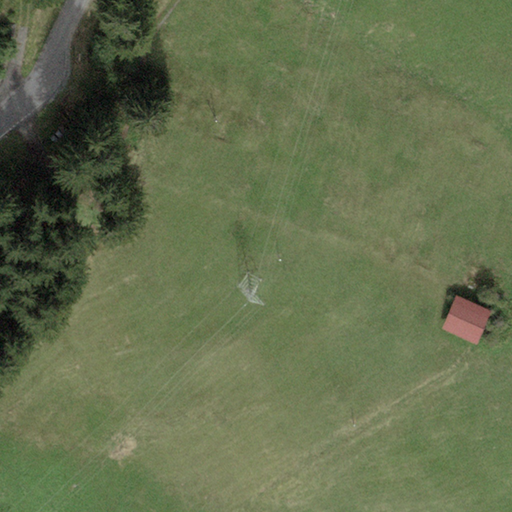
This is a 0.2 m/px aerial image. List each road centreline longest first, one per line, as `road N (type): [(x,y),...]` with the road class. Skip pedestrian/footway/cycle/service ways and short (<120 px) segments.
road 1 (track): [(35,86),(100,83),(138,59),(174,0)]
road 2 (unclassified): [(76,0),(35,86),(0,121)]
